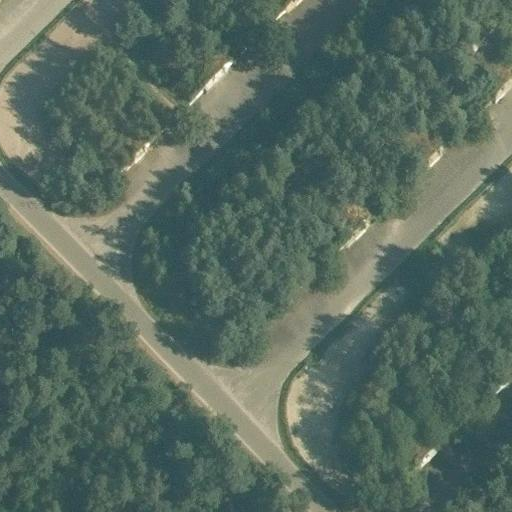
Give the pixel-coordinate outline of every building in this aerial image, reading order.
[(297,0),(276,0),(287,10),(297,0)] [(228,68),(176,15),(154,36),(206,89),(228,68)] [(511,83),(511,73),(465,25),(443,47),(495,100),(511,83)] [(148,147),(96,94),(74,115),(126,168),(148,147)] [(443,151),(391,98),(369,119),(421,172),(443,151)] [(368,224),(316,171),(294,192),(346,245),(368,224)] [(294,296),(242,243),(220,264),(272,318),(294,296)] [(511,375),(511,370),(462,320),(441,341),(493,394),(511,375)] [(441,446),(388,393),(367,414),(419,467),(441,446)]
